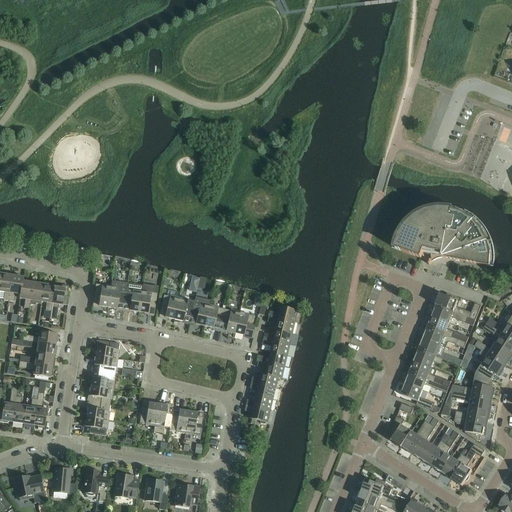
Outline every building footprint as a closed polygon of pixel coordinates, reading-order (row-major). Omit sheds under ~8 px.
[(407,226),(399,237),(402,238),(400,251),(402,252),(422,259),(425,251),(433,253),(434,261),(437,260),(440,259),(443,258),(445,258),(447,258),(486,266),(494,268),(495,263),(495,258),(495,254),(494,247),(492,240),(490,236),(486,228),(481,222),(476,217),(472,214),(467,211),(465,210),(462,217),(452,215),(452,210),(439,210),(439,213),(429,216),(428,212),(415,218),(417,221),(411,228),(407,226)] [(2,275),(0,289),(0,292),(5,293),(3,301),(9,302),(13,276),(9,276),(9,274),(4,273),(3,275),(2,275)] [(13,276),(9,302),(15,303),(16,295),(20,295),(21,295),(23,282),(24,282),(24,278),(13,276)] [(112,287),(108,308),(117,309),(117,310),(124,312),(128,283),(112,281),(112,287)] [(20,295),(20,299),(25,300),(24,308),(30,309),(31,304),(34,284),(24,282),(23,282),(21,295),(20,295)] [(128,283),(124,312),(130,313),(131,311),(139,313),(142,291),(143,286),(128,283)] [(34,284),(31,304),(35,305),(35,303),(41,304),(41,302),(42,303),(44,285),(34,284)] [(44,285),(42,303),(44,303),(47,303),(46,311),(51,312),(55,287),(44,285)] [(51,312),(50,319),(57,320),(59,305),(63,306),(68,306),(69,297),(68,297),(69,287),(60,285),(59,287),(57,287),(55,287),(51,312)] [(96,285),(93,307),(100,308),(100,307),(108,308),(112,287),(102,285),(102,286),(96,285)] [(142,291),(139,313),(148,314),(148,315),(154,316),(158,294),(152,293),(142,291)] [(436,305),(436,306),(469,319),(476,322),(482,307),(475,304),(472,313),(458,308),(460,302),(454,299),(453,298),(452,297),(450,296),(449,295),(447,295),(445,296),(441,295),(437,306),(436,305)] [(164,296),(159,318),(162,318),(162,317),(175,320),(179,299),(170,297),(164,296)] [(195,303),(189,325),(196,326),(196,325),(205,327),(210,306),(211,301),(196,297),(195,303)] [(179,299),(175,320),(183,322),(183,323),(189,325),(195,303),(188,301),(179,299)] [(210,306),(205,327),(213,329),(213,330),(220,332),(225,310),(219,308),(210,306)] [(437,306),(432,317),(450,324),(452,318),(467,324),(474,327),(476,322),(469,319),(436,306),(437,306)] [(270,312),(269,317),(295,323),(298,312),(298,311),(281,307),(279,314),(270,312)] [(225,310),(220,332),(227,333),(227,332),(235,334),(240,313),(231,311),(225,310)] [(240,313),(235,334),(244,336),(243,337),(252,339),(255,326),(253,326),(255,317),(249,315),(240,313)] [(269,317),(267,323),(277,325),(275,331),(292,335),(295,323),(269,317)] [(432,317),(428,328),(453,338),(455,333),(447,330),(450,324),(432,317)] [(487,325),(486,326),(511,341),(511,320),(506,329),(497,324),(490,320),(487,325)] [(511,341),(486,326),(483,331),(497,339),(498,343),(496,346),(511,356),(511,341)] [(428,328),(423,339),(441,346),(443,341),(458,347),(465,349),(467,343),(461,341),(453,338),(428,328)] [(265,334),(263,340),(290,346),(292,335),(275,331),(274,336),(265,334)] [(24,336),(23,341),(56,346),(56,343),(59,342),(59,337),(57,336),(57,335),(40,333),(39,338),(24,336)] [(455,333),(453,338),(461,341),(467,343),(469,338),(455,333)] [(474,338),(470,344),(475,347),(478,341),(474,338)] [(423,339),(419,351),(444,360),(455,365),(457,359),(446,355),(444,354),(446,348),(441,346),(423,339)] [(12,340),(12,345),(22,347),(33,348),(32,353),(54,357),(54,356),(56,355),(57,351),(55,350),(56,346),(23,341),(12,340)] [(263,340),(262,345),(272,347),(270,353),(287,357),(290,346),(263,340)] [(98,348),(96,357),(118,360),(119,351),(120,345),(98,341),(97,348),(98,348)] [(478,342),(475,347),(482,351),(505,366),(507,362),(508,363),(510,362),(511,358),(511,356),(496,346),(493,351),(478,342)] [(419,351),(415,362),(432,369),(434,363),(442,366),(444,360),(419,351)] [(485,362),(477,375),(492,381),(496,375),(499,377),(500,377),(504,371),(503,370),(502,370),(505,366),(482,351),(478,357),(485,362)] [(9,359),(9,361),(20,363),(53,367),(53,364),(55,363),(56,359),(54,357),(32,353),(31,359),(21,357),(20,361),(9,359)] [(260,356),(258,362),(285,368),(287,357),(270,353),(269,359),(260,356)] [(94,365),(93,372),(115,375),(116,369),(118,360),(96,357),(95,365),(94,365)] [(457,359),(455,365),(461,367),(463,361),(457,359)] [(461,367),(467,370),(469,364),(463,361),(461,367)] [(258,362),(257,367),(266,369),(265,375),(278,378),(282,379),(285,368),(258,362)] [(415,362),(410,373),(435,383),(443,386),(449,388),(452,383),(435,376),(438,371),(432,369),(415,362)] [(20,363),(19,368),(34,370),(34,376),(51,379),(51,378),(53,377),(54,373),(52,371),(53,367),(20,363)] [(123,369),(122,376),(136,378),(137,371),(123,369)] [(93,379),(92,388),(113,391),(115,382),(114,382),(115,375),(93,372),(92,379),(93,379)] [(410,373),(406,384),(423,391),(425,387),(427,386),(433,388),(435,383),(410,373)] [(252,378),(251,383),(275,389),(278,378),(265,375),(261,374),(260,380),(252,378)] [(454,386),(451,392),(454,393),(491,400),(492,396),(493,396),(494,396),(495,390),(494,389),(491,388),(492,381),(477,375),(474,390),(465,388),(454,386)] [(38,401),(34,426),(38,427),(38,429),(43,429),(44,428),(45,428),(48,410),(48,405),(43,404),(44,394),(45,387),(46,383),(40,382),(39,393),(38,401)] [(251,383),(250,389),(257,391),(256,396),(273,400),(275,389),(251,383)] [(435,383),(433,388),(441,391),(443,386),(435,383)] [(406,384),(401,395),(418,402),(416,405),(432,412),(434,406),(435,404),(420,398),(423,391),(406,384)] [(443,386),(441,391),(447,394),(449,388),(443,386)] [(89,396),(88,403),(110,406),(111,400),(112,400),(113,391),(92,388),(90,396),(89,396)] [(1,412),(0,417),(0,422),(8,424),(9,422),(11,423),(13,423),(17,397),(18,390),(12,389),(10,405),(4,404),(3,413),(1,412)] [(454,393),(453,399),(469,402),(468,409),(470,409),(491,413),(492,406),(491,405),(490,405),(491,400),(454,393)] [(247,400),(246,406),(270,412),(273,400),(256,396),(255,402),(247,400)] [(17,397),(13,423),(23,424),(26,407),(25,407),(21,406),(22,398),(17,397)] [(26,407),(23,424),(33,426),(34,426),(38,401),(32,400),(31,408),(26,407)] [(143,402),(140,424),(146,425),(155,427),(158,405),(150,404),(150,403),(143,402)] [(88,410),(87,418),(109,422),(110,412),(110,406),(88,403),(87,410),(88,410)] [(402,404),(400,411),(412,415),(414,409),(402,404)] [(158,405),(155,427),(164,428),(170,429),(173,409),(174,409),(174,406),(167,405),(167,406),(158,405)] [(246,406),(245,411),(252,413),(251,418),(249,418),(247,423),(255,425),(256,421),(267,423),(270,412),(246,406)] [(170,429),(170,431),(176,432),(186,434),(189,412),(180,411),(180,410),(174,409),(173,409),(170,429)] [(457,412),(456,418),(486,424),(487,420),(488,420),(489,419),(491,413),(470,409),(470,412),(467,414),(457,412)] [(189,412),(186,434),(195,435),(201,436),(204,414),(198,413),(197,414),(189,412)] [(85,427),(84,434),(106,437),(107,431),(109,422),(87,418),(86,427),(85,427)] [(397,418),(390,434),(394,437),(392,441),(399,446),(399,445),(402,447),(401,448),(402,448),(412,432),(412,431),(412,432),(402,426),(405,421),(397,418)] [(456,418),(455,422),(458,425),(467,426),(465,434),(477,441),(480,442),(482,436),(485,437),(486,436),(487,430),(487,429),(486,429),(486,424),(456,418)] [(431,425),(412,454),(413,454),(416,455),(415,456),(422,461),(432,445),(427,442),(436,428),(440,422),(435,419),(431,425)] [(412,432),(402,448),(409,452),(409,451),(412,453),(412,454),(431,425),(427,422),(426,422),(417,435),(412,432)] [(451,438),(432,467),(433,467),(436,468),(435,469),(442,474),(452,458),(447,455),(456,441),(460,435),(455,432),(454,432),(451,436),(451,438)] [(432,445),(422,461),(429,465),(430,464),(432,466),(432,467),(451,438),(446,434),(437,448),(432,445)] [(467,458),(452,481),(453,480),(456,481),(455,482),(463,487),(465,483),(467,483),(468,482),(470,481),(470,479),(470,477),(470,475),(472,472),(473,471),(467,468),(476,454),(482,457),(485,452),(475,445),(467,458)] [(452,458),(442,474),(449,478),(450,477),(453,479),(452,481),(467,458),(462,454),(457,461),(452,458)] [(55,469),(53,493),(68,494),(68,498),(75,499),(76,485),(69,484),(71,471),(55,469)] [(87,471),(84,493),(86,494),(87,495),(88,496),(92,497),(94,496),(95,495),(97,495),(97,494),(100,494),(99,502),(105,503),(109,476),(100,475),(101,473),(87,471)] [(119,476),(115,497),(129,500),(129,499),(137,500),(140,481),(132,480),(132,478),(119,476)] [(394,479),(390,476),(387,481),(391,484),(402,491),(405,486),(394,479)] [(30,477),(14,480),(19,498),(20,502),(34,499),(35,504),(45,502),(40,477),(30,479),(30,477)] [(148,480),(145,501),(160,503),(159,510),(166,511),(168,496),(162,495),(164,483),(148,480)] [(363,485),(361,491),(395,505),(400,507),(404,509),(408,503),(390,496),(392,490),(385,487),(384,487),(386,483),(377,480),(376,484),(369,481),(367,482),(366,485),(365,486),(363,485)] [(178,486),(176,506),(190,508),(190,505),(197,506),(200,488),(192,487),(192,488),(178,486)] [(357,502),(376,510),(378,511),(379,511),(381,506),(393,510),(394,508),(395,505),(361,491),(359,497),(361,498),(360,499),(359,503),(357,502)] [(0,511),(5,511),(12,507),(0,492),(0,511)] [(506,496),(500,506),(503,508),(502,510),(501,511),(511,511),(511,497),(511,496),(509,498),(506,496)] [(405,511),(420,511),(423,507),(417,504),(418,503),(414,500),(405,511)] [(355,508),(352,511),(377,511),(378,511),(376,510),(357,502),(357,503),(359,504),(357,507),(356,508),(355,508)]
